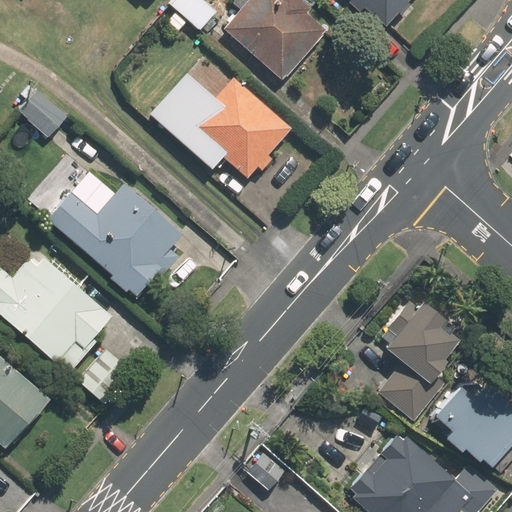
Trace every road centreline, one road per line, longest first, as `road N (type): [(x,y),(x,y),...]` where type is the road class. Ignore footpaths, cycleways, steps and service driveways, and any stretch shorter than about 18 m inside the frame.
road 1 (tertiary): [(413,161),(111,511)]
road 2 (tertiary): [(511,52),(413,161)]
road 3 (residential): [(413,161),(511,248)]
